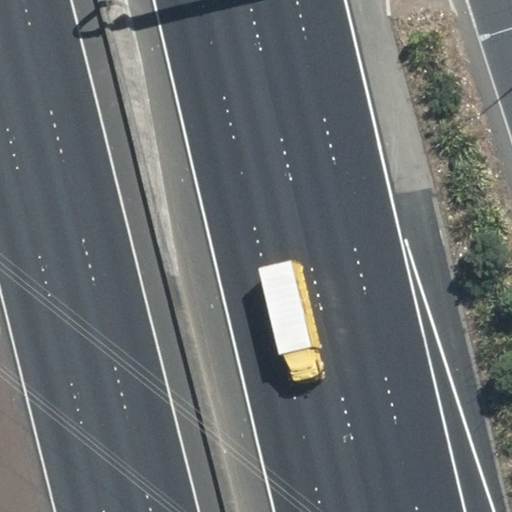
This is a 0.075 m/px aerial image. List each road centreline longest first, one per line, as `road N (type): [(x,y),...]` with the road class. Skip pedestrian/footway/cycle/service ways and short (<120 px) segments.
road 1 (motorway): [(152,511),(25,0)]
road 2 (motorway): [(200,0),(320,511)]
